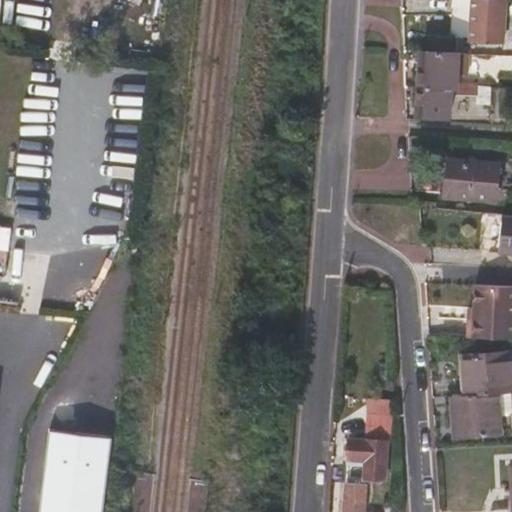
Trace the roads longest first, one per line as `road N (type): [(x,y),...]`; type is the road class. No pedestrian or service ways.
road 1 (residential): [(330,238),(400,269),(407,284),(420,511)]
road 2 (residential): [(330,238),(308,511)]
road 3 (residential): [(338,0),(330,238)]
